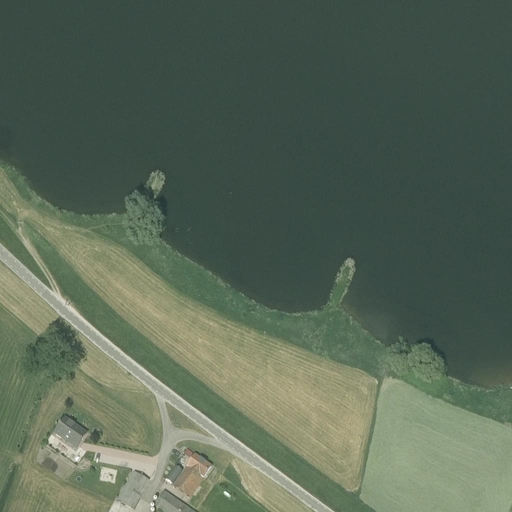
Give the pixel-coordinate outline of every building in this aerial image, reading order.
[(78,446),(86,435),(64,420),(54,435),(76,450),(76,448),(78,446)] [(211,468),(194,456),(173,487),(189,499),(211,468)] [(175,468),(166,482),(172,486),(181,472),(175,468)] [(149,482),(134,473),(118,502),(133,510),(149,482)] [(153,507),(160,511),(192,511),(164,492),(153,507)]
